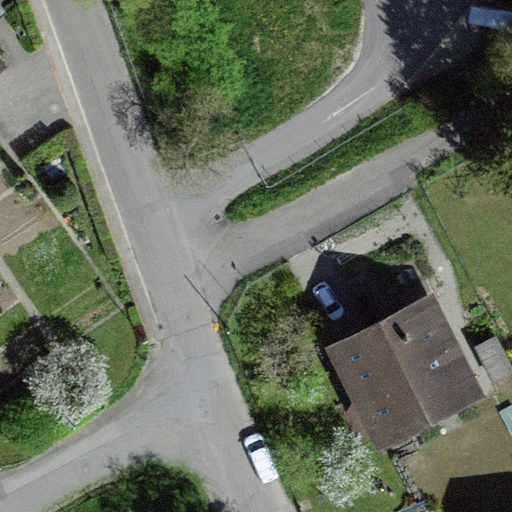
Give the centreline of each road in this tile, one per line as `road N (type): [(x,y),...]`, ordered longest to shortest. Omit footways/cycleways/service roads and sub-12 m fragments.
road 1 (residential): [(511,103),(166,283)]
road 2 (residential): [(166,283),(68,0)]
road 3 (residential): [(4,511),(206,392)]
road 4 (residential): [(256,511),(206,392)]
